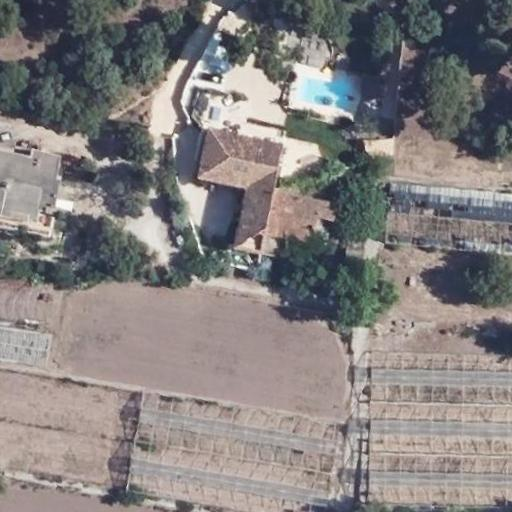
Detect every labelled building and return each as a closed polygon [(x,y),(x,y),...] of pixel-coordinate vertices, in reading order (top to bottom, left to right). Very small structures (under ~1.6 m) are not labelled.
[(294,106),(360,109),(361,75),(296,72),(294,106)] [(235,234),(258,238),(259,236),(276,177),(286,131),(214,113),(207,141),(232,147),(228,167),(250,172),(235,234)] [(0,210),(46,217),(56,143),(28,139),(27,147),(0,144),(0,210)] [(203,161),(228,167),(232,147),(207,141),(203,161)] [(276,177),(259,236),(273,240),(279,221),(305,226),(313,200),(334,205),(336,192),(280,179),(276,177)] [(511,206),(387,196),(382,252),(511,262),(511,206)] [(349,233),(348,247),(367,249),(369,235),(349,233)] [(367,249),(348,247),(346,266),(365,267),(367,249)] [(370,493),(511,496),(511,343),(373,340),(370,493)] [(137,479),(323,510),(341,413),(155,379),(137,479)]
